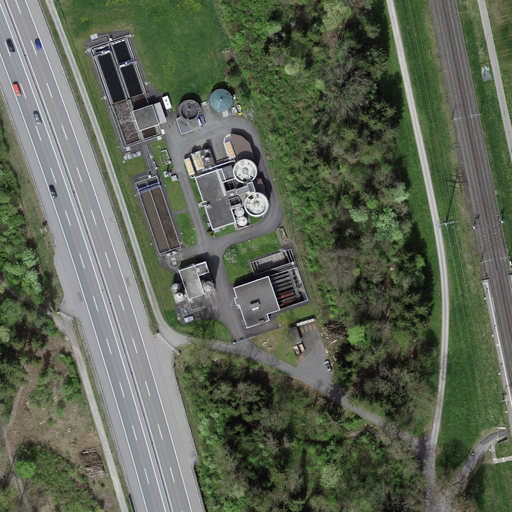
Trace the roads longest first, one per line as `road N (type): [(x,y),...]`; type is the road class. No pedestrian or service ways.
road 1 (motorway): [(182,511),(112,275),(15,0)]
road 2 (motorway): [(0,29),(89,284),(156,511)]
road 3 (track): [(389,0),(444,291),(433,440)]
road 4 (track): [(48,0),(161,323)]
road 5 (unclassified): [(429,460),(292,371),(179,337),(161,323)]
road 6 (track): [(124,511),(67,317)]
road 7 (unclassified): [(511,147),(481,0)]
